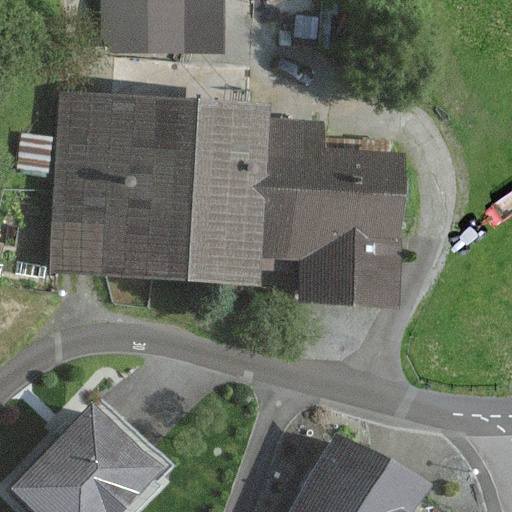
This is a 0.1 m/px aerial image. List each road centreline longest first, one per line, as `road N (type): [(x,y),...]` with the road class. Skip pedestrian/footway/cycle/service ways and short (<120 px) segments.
road 1 (track): [(368,406),(424,246),(419,169),(366,105),(91,78),(73,0)]
road 2 (residential): [(511,420),(368,406),(112,340),(61,346),(0,385)]
